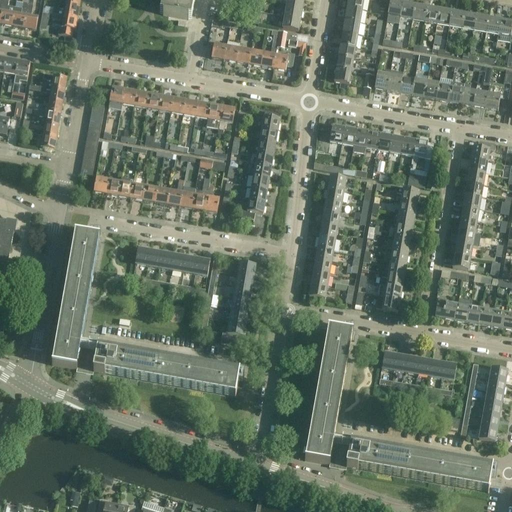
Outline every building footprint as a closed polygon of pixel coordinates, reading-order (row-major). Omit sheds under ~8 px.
[(67,0),(66,6),(79,8),(80,0),(67,0)] [(165,0),(163,17),(188,21),(191,0),(165,0)] [(304,0),(287,0),(287,6),(303,9),(304,0)] [(364,1),(359,0),(348,0),(347,10),(362,13),(364,1)] [(4,1),(0,25),(0,26),(12,29),(15,10),(8,8),(9,2),(4,1)] [(390,2),(386,24),(399,27),(400,20),(403,5),(397,4),(397,2),(392,1),(392,3),(391,3),(391,2),(390,2)] [(15,10),(12,29),(23,31),(28,5),(23,4),(21,11),(15,10)] [(33,6),(28,5),(23,31),(36,33),(38,19),(31,18),(33,6)] [(415,7),(403,5),(400,20),(412,22),(415,7)] [(53,11),(52,16),(77,20),(79,8),(66,6),(65,13),(53,11)] [(303,9),(287,6),(285,18),(300,21),(303,9)] [(412,22),(425,24),(427,9),(415,7),(412,22)] [(425,24),(437,26),(439,11),(427,9),(425,24)] [(362,13),(347,10),(345,22),(360,25),(362,13)] [(437,26),(449,28),(452,13),(439,11),(437,26)] [(449,28),(461,31),(464,15),(452,13),(449,28)] [(461,31),(473,33),(476,18),(464,15),(461,31)] [(52,16),(51,20),(63,22),(62,29),(60,29),(59,37),(72,39),(73,32),(75,32),(77,20),(52,16)] [(476,18),(473,33),(486,35),(488,20),(487,20),(487,17),(481,16),(481,18),(476,18)] [(300,21),(285,18),(282,30),(298,33),(300,21)] [(486,35),(498,37),(501,22),(488,20),(486,35)] [(360,25),(345,22),(343,35),(358,37),(360,25)] [(498,37),(497,43),(510,45),(511,39),(511,30),(511,23),(501,22),(498,37)] [(278,38),(277,50),(284,51),(286,41),(285,41),(286,35),(279,34),(278,38)] [(340,36),(339,42),(341,42),(341,47),(356,50),(358,37),(343,35),(342,36),(340,36)] [(224,63),(227,48),(214,46),(211,61),(224,63)] [(356,50),(341,47),(338,59),(354,62),(356,50)] [(224,63),(236,65),(238,50),(227,48),(224,63)] [(236,65),(248,67),(251,53),(238,50),(236,65)] [(260,69),(272,71),(275,57),(276,51),(271,51),(271,56),(263,55),(260,69)] [(248,67),(260,69),(263,55),(251,53),(248,67)] [(275,57),(272,71),(285,74),(286,68),(292,69),(294,57),(288,56),(288,59),(275,57)] [(351,74),(354,62),(338,59),(336,72),(351,74)] [(3,75),(15,77),(17,63),(6,61),(3,75)] [(14,83),(14,85),(19,86),(19,82),(27,84),(30,66),(17,63),(15,77),(14,83)] [(349,87),(351,74),(336,72),(334,83),(334,84),(349,87)] [(375,91),(387,93),(390,78),(391,73),(386,72),(385,77),(377,76),(374,91),(375,91)] [(371,90),(373,78),(368,77),(366,76),(364,89),(371,90)] [(40,84),(39,88),(46,89),(52,90),(65,93),(67,80),(54,78),(52,85),(40,84)] [(390,78),(387,93),(399,96),(402,80),(390,78)] [(412,98),(415,83),(402,80),(399,96),(412,98)] [(426,85),(415,83),(412,98),(424,100),(426,85)] [(448,104),(461,106),(464,87),(464,86),(452,84),(451,89),(448,104)] [(436,102),(439,87),(426,85),(424,100),(436,102)] [(473,108),(476,93),(469,92),(470,87),(464,86),(464,87),(461,106),(473,108)] [(451,89),(439,87),(436,102),(448,104),(451,89)] [(109,104),(108,110),(121,112),(122,106),(124,92),(120,91),(120,89),(112,88),(112,90),(109,104)] [(488,96),(485,111),(497,113),(498,113),(500,98),(493,96),(495,89),(489,88),(488,95),(488,96)] [(46,89),(45,94),(51,95),(50,102),(63,104),(65,93),(52,90),(46,89)] [(122,106),(134,109),(137,94),(124,92),(122,106)] [(488,96),(488,95),(476,93),(473,108),(485,111),(488,96)] [(12,94),(11,100),(23,103),(25,96),(12,94)] [(134,109),(146,111),(149,96),(137,94),(134,109)] [(146,111),(159,113),(161,98),(149,96),(146,111)] [(159,113),(171,115),(173,101),(161,98),(159,113)] [(171,115),(183,117),(186,103),(173,101),(171,115)] [(36,107),(35,111),(61,116),(63,104),(50,102),(48,109),(36,107)] [(183,117),(195,119),(198,105),(186,103),(183,117)] [(16,105),(14,119),(20,120),(23,106),(16,105)] [(208,121),(210,107),(198,105),(195,119),(207,121),(208,121)] [(92,112),(103,114),(104,108),(93,106),(92,112)] [(207,121),(206,129),(218,131),(222,109),(210,107),(208,121),(207,121)] [(218,131),(218,135),(223,136),(225,124),(232,126),(235,111),(222,109),(218,131)] [(33,111),(32,117),(47,119),(45,126),(59,128),(61,116),(35,111),(33,111)] [(236,126),(242,127),(244,115),(238,114),(236,126)] [(262,131),(278,133),(280,121),(271,120),(272,115),(265,114),(262,131)] [(0,120),(0,137),(6,138),(9,122),(0,120)] [(32,130),(31,135),(37,137),(43,138),(57,140),(59,128),(45,126),(44,132),(32,130)] [(342,146),(344,130),(332,128),(330,144),(342,146)] [(353,148),(356,132),(344,130),(342,146),(353,148)] [(260,143),(275,145),(278,133),(262,131),(260,143)] [(354,148),(353,154),(364,156),(365,150),(368,135),(356,132),(353,148),(354,148)] [(365,150),(377,152),(380,137),(368,135),(365,150)] [(377,152),(389,155),(392,139),(380,137),(377,152)] [(54,152),(57,140),(43,138),(41,150),(54,152)] [(146,143),(145,148),(152,149),(153,144),(154,139),(147,138),(146,143)] [(389,155),(401,157),(404,141),(392,139),(389,155)] [(413,159),(411,167),(416,167),(418,160),(425,161),(428,145),(428,141),(420,140),(420,144),(415,143),(413,159)] [(404,141),(401,157),(413,159),(415,143),(404,141)] [(258,154),(273,157),(275,145),(260,143),(258,154)] [(473,149),(471,161),(487,164),(489,153),(494,153),(495,148),(478,145),(478,150),(473,149)] [(84,153),(96,155),(97,149),(85,147),(84,153)] [(95,161),(96,155),(84,153),(83,159),(95,161)] [(273,157),(258,154),(255,166),(271,169),(273,157)] [(95,161),(83,159),(82,165),(94,167),(95,161)] [(201,161),(199,169),(202,170),(211,172),(211,171),(213,163),(204,162),(201,161)] [(487,164),(471,161),(469,173),(485,176),(487,164)] [(213,163),(211,171),(224,173),(225,165),(213,163)] [(94,167),(82,165),(81,171),(93,173),(94,167)] [(253,178),(269,181),(271,169),(255,166),(253,178)] [(337,175),(338,169),(325,167),(324,173),(337,175)] [(92,179),(93,173),(81,171),(80,177),(92,179)] [(408,188),(424,191),(425,185),(426,179),(414,177),(415,172),(410,171),(409,182),(408,188)] [(485,176),(469,173),(467,185),(483,188),(485,176)] [(251,190),(267,192),(269,181),(253,178),(251,190)] [(328,190),(344,193),(346,181),(330,178),(328,190)] [(106,196),(108,182),(96,180),(94,194),(106,196)] [(131,201),(133,186),(134,182),(121,180),(120,184),(121,184),(118,199),(131,201)] [(121,184),(120,184),(108,182),(106,196),(118,199),(121,184)] [(170,193),(167,207),(179,209),(182,195),(183,189),(184,183),(179,182),(177,194),(170,193)] [(194,197),(192,211),(204,213),(208,187),(209,183),(204,182),(202,193),(195,192),(194,197)] [(483,188),(467,185),(465,197),(481,200),(483,188)] [(131,201),(143,203),(146,188),(133,186),(131,201)] [(216,216),(219,201),(212,200),(214,188),(208,187),(204,213),(216,216)] [(143,203),(155,205),(158,191),(146,188),(143,203)] [(182,195),(179,209),(192,211),(194,197),(195,192),(195,191),(183,189),(182,195)] [(249,202),(265,204),(267,192),(251,190),(249,202)] [(328,190),(326,202),(342,205),(344,193),(328,190)] [(397,190),(396,195),(402,196),(401,203),(417,205),(419,194),(397,190)] [(155,205),(167,207),(170,193),(158,191),(155,205)] [(481,200),(465,197),(463,209),(479,212),(481,200)] [(265,204),(249,202),(247,214),(242,213),(241,220),(254,222),(255,215),(263,216),(265,204)] [(326,202),(324,214),(340,217),(342,205),(326,202)] [(223,203),(221,215),(228,216),(230,204),(229,204),(223,203)] [(399,215),(415,218),(417,205),(401,203),(399,215)] [(479,212),(463,209),(461,221),(477,224),(479,212)] [(324,214),(322,226),(338,229),(340,217),(324,214)] [(397,227),(413,230),(415,218),(399,215),(397,227)] [(0,276),(6,277),(10,255),(13,253),(11,250),(14,233),(10,232),(11,226),(5,225),(5,221),(0,220),(0,276)] [(477,224),(461,221),(459,233),(474,236),(477,224)] [(322,226),(320,238),(335,241),(338,229),(322,226)] [(395,239),(410,242),(413,230),(397,227),(395,239)] [(459,233),(457,245),(472,248),(478,249),(480,237),(474,236),(459,233)] [(100,241),(100,240),(75,236),(78,237),(55,367),(52,366),(52,367),(77,372),(78,366),(94,369),(93,374),(105,376),(105,373),(235,396),(235,399),(240,374),(239,374),(238,377),(108,354),(78,349),(97,240),(100,241)] [(320,238),(317,250),(333,253),(335,241),(320,238)] [(393,251),(408,254),(410,242),(395,239),(393,251)] [(472,248),(457,245),(454,257),(470,260),(472,248)] [(317,250),(315,262),(331,265),(333,253),(317,250)] [(147,269),(150,253),(138,251),(135,267),(147,269)] [(390,263),(406,266),(408,254),(393,251),(390,263)] [(162,255),(150,253),(147,269),(159,271),(162,255)] [(174,257),(162,255),(159,271),(171,273),(174,257)] [(186,259),(174,257),(171,273),(183,275),(186,259)] [(470,260),(454,257),(452,270),(468,273),(470,260)] [(198,261),(186,259),(183,275),(195,277),(198,261)] [(198,261),(195,277),(207,279),(210,263),(198,261)] [(315,262),(313,274),(329,277),(331,265),(315,262)] [(406,266),(390,263),(388,275),(404,278),(406,266)] [(240,265),(238,277),(254,279),(256,267),(240,265)] [(451,273),(450,279),(462,282),(463,276),(451,273)] [(313,274),(311,286),(327,289),(329,277),(313,274)] [(382,274),(381,279),(387,280),(386,287),(402,290),(404,278),(388,275),(382,274)] [(251,291),(254,279),(238,277),(236,289),(251,291)] [(325,302),(327,289),(311,286),(309,299),(325,302)] [(400,302),(402,290),(386,287),(386,288),(380,286),(378,298),(400,302)] [(249,303),(251,291),(236,289),(234,300),(249,303)] [(354,294),(348,293),(345,305),(351,306),(354,294)] [(364,295),(358,294),(355,307),(361,308),(364,295)] [(398,315),(400,302),(378,298),(376,311),(398,315)] [(247,315),(249,303),(234,300),(231,312),(247,315)] [(455,323),(458,307),(448,305),(448,302),(438,301),(435,319),(442,320),(455,323)] [(458,307),(455,323),(467,325),(470,309),(471,303),(459,301),(458,307)] [(470,309),(467,325),(479,327),(482,311),(470,309)] [(482,311),(479,327),(491,329),(493,313),(482,311)] [(245,327),(247,315),(231,312),(229,324),(245,327)] [(493,313),(491,329),(503,331),(506,315),(493,313)] [(511,316),(506,315),(503,331),(511,332),(511,316)] [(243,339),(245,327),(229,324),(227,336),(236,338),(243,339)] [(305,461),(305,462),(330,467),(330,462),(347,465),(346,470),(357,472),(358,469),(488,492),(487,494),(488,495),(492,470),(492,469),(491,472),(361,449),(331,444),(350,336),(353,336),(353,335),(328,331),(328,332),(330,332),(308,462),(305,461)] [(235,348),(236,338),(227,336),(222,335),(221,346),(235,348)] [(394,373),(397,357),(384,355),(382,371),(394,373)] [(406,375),(408,359),(397,357),(394,373),(406,375)] [(406,375),(418,377),(420,361),(408,359),(406,375)] [(418,377),(429,379),(432,363),(420,361),(418,377)] [(429,379),(441,381),(444,365),(432,363),(429,379)] [(456,367),(444,365),(441,381),(454,383),(456,367)] [(489,382),(505,384),(507,372),(491,370),(489,382)] [(489,382),(487,394),(503,396),(505,384),(489,382)] [(501,408),(503,396),(487,394),(485,405),(501,408)] [(483,417),(499,420),(501,408),(485,405),(483,417)] [(481,429),(497,432),(499,420),(483,417),(481,429)] [(457,434),(459,423),(447,421),(445,432),(457,434)] [(497,432),(481,429),(479,441),(495,444),(497,432)] [(116,511),(117,508),(107,506),(108,503),(100,502),(97,511),(116,511)]
